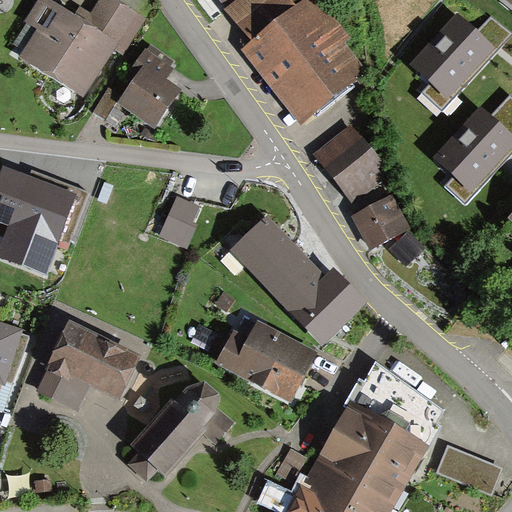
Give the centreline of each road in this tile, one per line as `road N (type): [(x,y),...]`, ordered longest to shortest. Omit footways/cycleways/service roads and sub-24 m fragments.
road 1 (tertiary): [(279,162),(392,310),(511,425)]
road 2 (residential): [(279,162),(230,166),(0,140)]
road 3 (tertiary): [(169,0),(279,162)]
